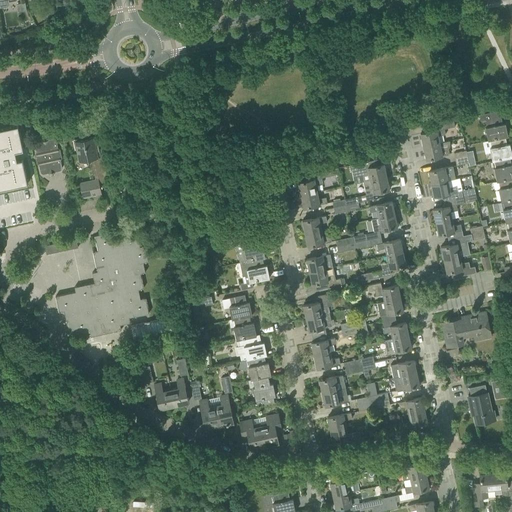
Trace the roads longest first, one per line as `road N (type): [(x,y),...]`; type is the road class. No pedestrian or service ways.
road 1 (residential): [(314,459),(279,317),(298,279),(276,174)]
road 2 (tertiary): [(156,59),(426,0)]
road 3 (residential): [(128,395),(218,446),(314,459)]
road 4 (tertiary): [(331,0),(153,39)]
road 5 (residential): [(423,308),(430,263),(405,150)]
road 6 (residential): [(0,278),(31,231),(121,210)]
road 7 (residential): [(454,443),(423,308)]
road 8 (residential): [(405,150),(276,174)]
road 9 (residential): [(314,459),(436,444)]
